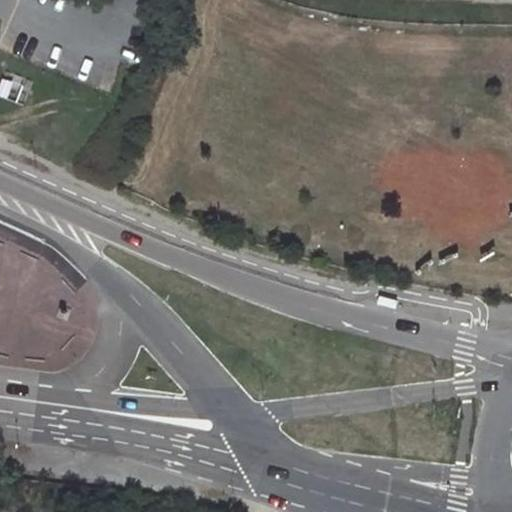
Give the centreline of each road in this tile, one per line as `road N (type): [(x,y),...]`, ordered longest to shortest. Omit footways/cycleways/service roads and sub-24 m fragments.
road 1 (primary): [(511,360),(19,204)]
road 2 (secondary): [(0,402),(315,485)]
road 3 (secondary): [(511,370),(464,386),(235,413)]
road 4 (secondary): [(235,413),(0,395)]
road 5 (secondary): [(124,290),(112,357),(96,376),(0,390)]
road 6 (primary): [(124,290),(235,413)]
road 7 (primary): [(19,204),(124,290)]
road 8 (primary): [(511,391),(489,465),(485,511)]
road 9 (primary): [(315,485),(434,511)]
